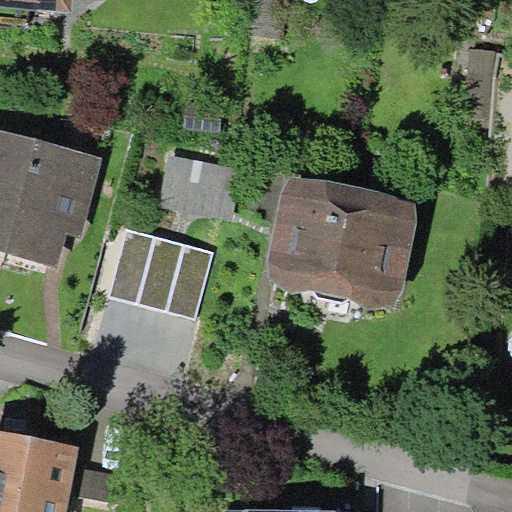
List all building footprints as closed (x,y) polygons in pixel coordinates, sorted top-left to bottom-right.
[(0,0),(0,29),(21,31),(23,9),(57,12),(58,0),(0,0)] [(55,229),(70,233),(87,167),(0,144),(0,239),(4,241),(1,254),(45,266),(55,229)] [(161,203),(224,214),(231,177),(168,165),(161,203)] [(403,213),(288,191),(270,283),(289,295),(310,290),(345,298),(363,310),(384,307),(403,213)] [(54,511),(66,455),(0,442),(0,511),(54,511)]
